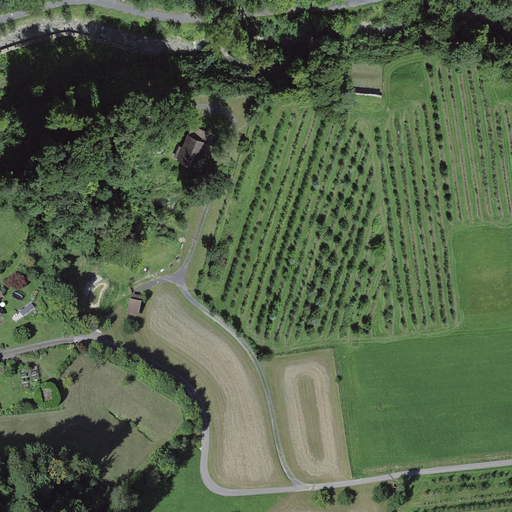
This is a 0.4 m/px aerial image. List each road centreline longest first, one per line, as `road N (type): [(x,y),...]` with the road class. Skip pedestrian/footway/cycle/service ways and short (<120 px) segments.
road 1 (residential): [(511,463),(231,494),(207,485),(208,434),(198,395),(168,369),(112,344),(76,339),(0,353)]
road 2 (track): [(304,487),(282,462),(254,358),(182,283),(228,157),(231,114)]
road 3 (track): [(231,114),(207,103),(22,165)]
road 4 (track): [(0,21),(87,1),(210,18)]
road 5 (track): [(210,18),(366,0)]
